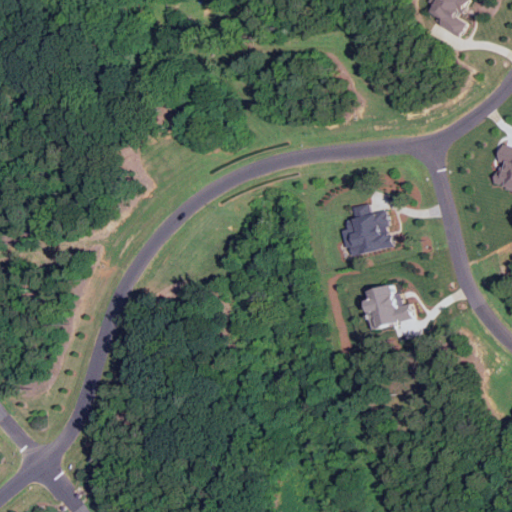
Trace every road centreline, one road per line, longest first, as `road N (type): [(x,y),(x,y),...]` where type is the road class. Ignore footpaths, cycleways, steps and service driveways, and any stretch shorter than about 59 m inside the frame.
road 1 (residential): [(511,83),(471,122),(426,141),(307,155),(208,190),(163,229),(123,288),(77,424),(0,500)]
road 2 (residential): [(511,341),(479,306),(426,141)]
